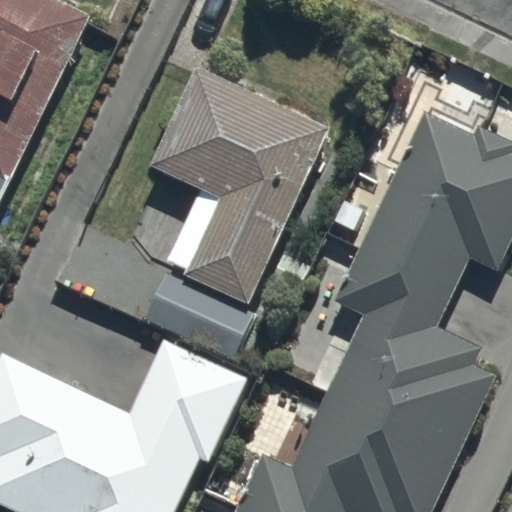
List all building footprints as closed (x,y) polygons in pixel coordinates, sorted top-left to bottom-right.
[(35,0),(0,0),(0,209),(92,28),(35,0)] [(155,174),(204,196),(171,270),(194,280),(192,284),(256,313),(333,141),(198,80),(155,174)] [(293,475),(267,462),(241,511),(436,511),(499,384),(477,374),(486,356),(439,333),(471,267),(496,280),(511,247),(511,147),(478,131),(472,142),(427,120),(337,305),(369,320),(293,475)] [(167,282),(148,325),(236,365),(256,322),(167,282)] [(164,349),(132,418),(4,360),(0,369),(0,510),(4,511),(183,511),(205,465),(212,468),(249,387),(164,349)]
